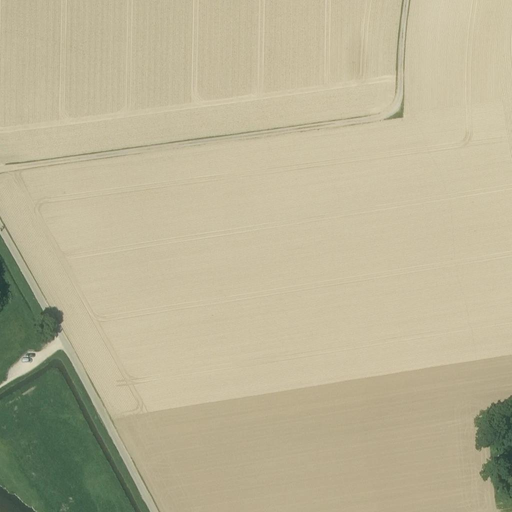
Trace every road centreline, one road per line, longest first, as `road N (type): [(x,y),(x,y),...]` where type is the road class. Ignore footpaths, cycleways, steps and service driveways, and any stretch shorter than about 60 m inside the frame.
road 1 (track): [(0,170),(397,112),(406,0)]
road 2 (unclassified): [(61,340),(153,511)]
road 3 (unclassified): [(0,227),(61,340)]
